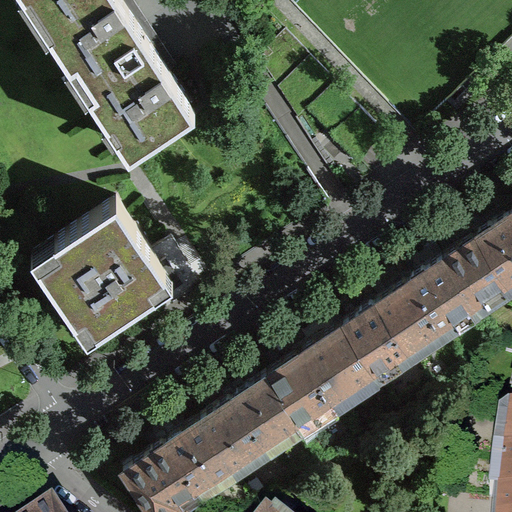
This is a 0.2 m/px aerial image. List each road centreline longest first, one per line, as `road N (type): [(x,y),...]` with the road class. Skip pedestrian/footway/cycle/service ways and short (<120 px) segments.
road 1 (residential): [(511,125),(73,419)]
road 2 (residential): [(73,419),(0,320)]
